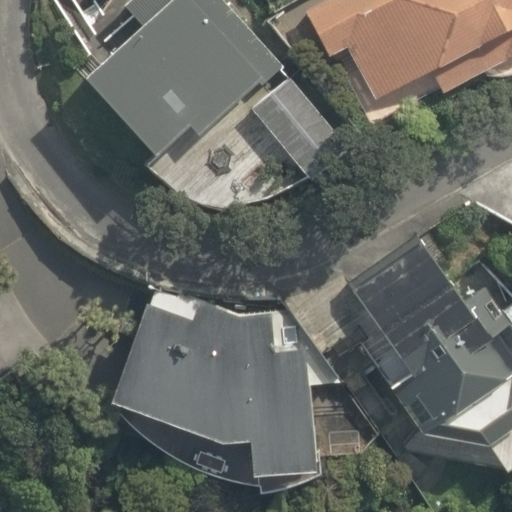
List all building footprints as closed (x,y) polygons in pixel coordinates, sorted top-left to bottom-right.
[(131,0),(89,0),(116,21),(131,0)] [(276,62),(223,0),(135,0),(130,5),(153,32),(92,84),(159,162),(276,62)] [(511,0),(333,0),(312,10),(336,61),(351,54),(384,122),(445,93),(450,106),(511,76),(511,0)] [(301,93),(265,123),(321,189),(356,159),(301,93)] [(367,356),(443,453),(502,471),(511,484),(511,342),(429,236),(347,300),(382,344),(367,356)] [(342,382),(323,380),(319,355),(283,350),(277,310),(207,299),(205,311),(153,303),(136,417),(278,438),(289,500),(342,490),(342,382)]
